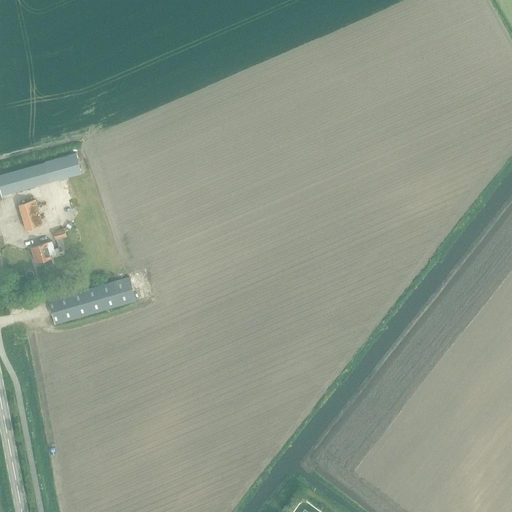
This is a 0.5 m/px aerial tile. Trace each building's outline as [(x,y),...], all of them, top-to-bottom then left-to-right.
[(81,173),(76,153),(44,162),(49,182),(81,173)] [(49,182),(44,162),(0,173),(0,190),(1,195),(49,182)] [(19,203),(26,230),(43,225),(35,199),(19,203)] [(52,230),(54,237),(65,234),(63,227),(52,230)] [(58,246),(53,247),(51,239),(31,245),(35,260),(63,253),(62,250),(59,251),(58,246)] [(47,300),(54,323),(135,300),(128,277),(47,300)] [(9,295),(11,308),(19,307),(17,294),(9,295)]
